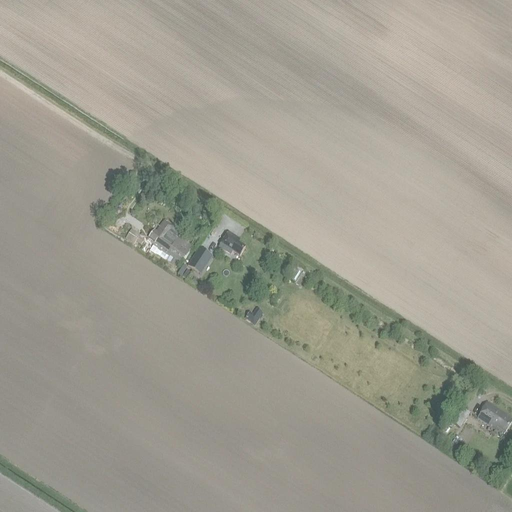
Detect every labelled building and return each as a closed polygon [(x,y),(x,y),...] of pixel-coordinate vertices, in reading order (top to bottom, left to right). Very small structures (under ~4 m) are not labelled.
[(154,244),(153,246),(149,251),(176,268),(182,259),(185,259),(189,254),(190,249),(191,247),(181,239),(183,236),(165,223),(157,234),(154,232),(148,240),(154,244)] [(232,253),(239,258),(244,249),(238,245),(240,242),(228,234),(223,243),(221,242),(219,245),(221,246),(219,248),(231,256),(232,253)] [(212,257),(200,249),(187,266),(200,275),(212,257)] [(183,265),(177,274),(180,276),(186,267),(183,265)] [(250,313),(245,320),(254,326),(263,314),(256,310),(252,315),(250,313)] [(459,406),(449,421),(459,428),(470,413),(459,406)] [(503,432),(505,433),(511,423),(511,421),(488,406),(479,420),(501,435),(503,432)]
